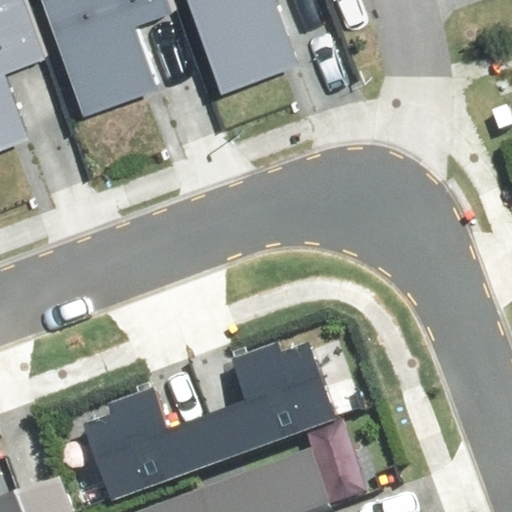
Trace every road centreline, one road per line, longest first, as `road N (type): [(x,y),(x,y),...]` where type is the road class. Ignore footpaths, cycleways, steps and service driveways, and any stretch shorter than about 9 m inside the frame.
road 1 (residential): [(326,188),(389,210),(428,245),(511,473)]
road 2 (residential): [(0,303),(267,195),(326,188)]
road 3 (residential): [(326,188),(368,106),(376,0)]
